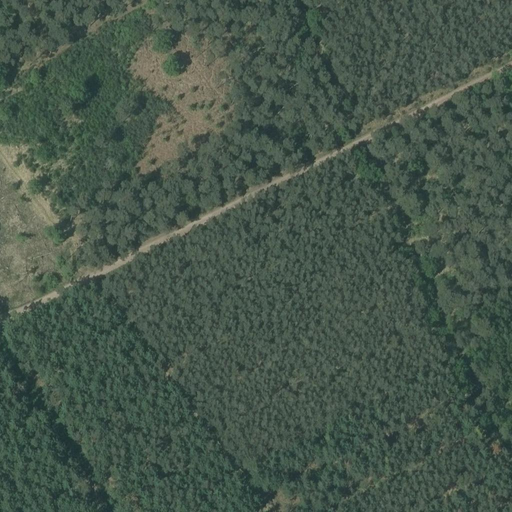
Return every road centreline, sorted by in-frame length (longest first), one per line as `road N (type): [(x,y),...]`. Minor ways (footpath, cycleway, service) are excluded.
road 1 (track): [(93,277),(511,69)]
road 2 (track): [(511,465),(362,143)]
road 3 (track): [(93,277),(265,511)]
